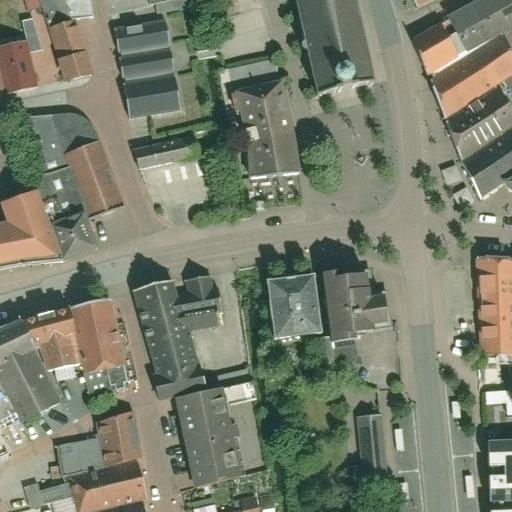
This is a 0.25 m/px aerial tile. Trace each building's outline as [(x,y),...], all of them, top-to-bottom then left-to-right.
[(0,0),(0,78),(25,74),(13,25),(35,19),(30,0),(0,0)] [(51,72),(83,62),(67,9),(84,4),(82,0),(30,0),(35,19),(51,72)] [(292,0),(317,98),(373,85),(353,0),(292,0)] [(410,0),(416,10),(438,0),(410,0)] [(498,35),(511,27),(511,0),(488,0),(475,8),(492,39),(498,35)] [(475,8),(411,42),(426,75),(492,39),(475,8)] [(129,121),(180,112),(171,59),(165,23),(114,31),(129,121)] [(496,88),(511,78),(511,55),(498,35),(492,39),(426,75),(445,122),(496,88)] [(249,148),(293,139),(281,86),(232,96),(236,116),(242,114),(249,148)] [(445,122),(461,163),(511,129),(511,112),(496,88),(445,122)] [(54,155),(93,141),(87,128),(78,119),(66,114),(9,118),(31,180),(59,170),(54,155)] [(511,129),(461,163),(481,201),(504,185),(511,179),(511,129)] [(299,175),(293,139),(249,148),(251,181),(299,175)] [(139,172),(198,159),(193,140),(135,153),(139,172)] [(73,208),(77,221),(118,207),(95,141),(93,141),(54,155),(59,170),(73,208)] [(0,268),(50,264),(36,221),(23,188),(0,195),(0,268)] [(87,251),(77,221),(73,208),(36,221),(50,264),(87,251)] [(482,357),(511,355),(511,261),(478,260),(482,357)] [(323,283),(330,339),(374,333),(373,328),(386,326),(384,298),(369,300),(366,277),(323,283)] [(172,283),(133,293),(158,379),(153,380),(159,404),(206,392),(188,334),(219,328),(210,278),(186,282),(187,294),(176,296),(172,283)] [(320,335),(313,279),(267,285),(274,341),(320,335)] [(124,385),(105,298),(65,306),(78,365),(84,394),(124,385)] [(78,365),(65,306),(22,318),(42,372),(78,365)] [(42,372),(22,318),(0,325),(0,383),(20,419),(56,402),(42,372)] [(0,383),(0,451),(29,438),(20,419),(0,383)] [(175,402),(196,491),(239,479),(219,392),(175,402)] [(68,476),(139,460),(141,457),(132,413),(97,426),(100,440),(62,446),(56,450),(61,478),(63,477),(68,476)] [(358,420),(364,482),(386,479),(380,418),(358,420)] [(511,511),(511,441),(486,443),(488,470),(502,469),(502,479),(488,479),(489,504),(493,504),(493,511),(511,511)] [(140,481),(136,463),(69,479),(68,476),(63,477),(65,486),(41,493),(45,505),(75,497),(140,481)] [(140,481),(75,497),(78,511),(94,511),(142,502),(145,501),(140,481)] [(144,511),(142,502),(99,511),(144,511)]
